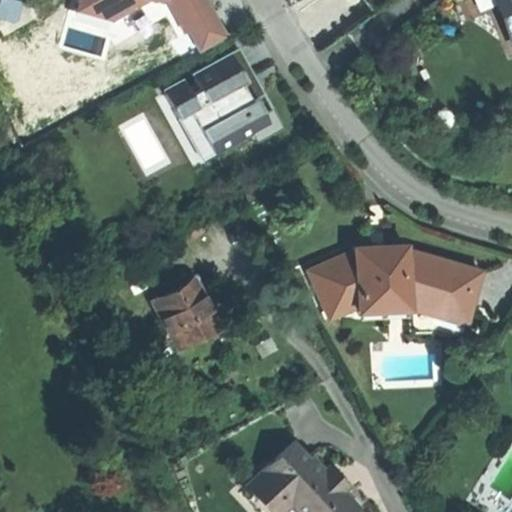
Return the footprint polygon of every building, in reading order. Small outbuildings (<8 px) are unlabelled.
[(21,2),(12,0),(0,0),(0,17),(11,21),(16,18),(21,2)] [(198,52),(226,37),(206,0),(76,0),(74,9),(111,20),(147,0),(154,0),(160,2),(162,0),(170,0),(196,48),(198,52)] [(511,0),(494,0),(499,10),(503,8),(511,31),(511,0)] [(247,65),(238,47),(190,73),(199,89),(190,94),(184,82),(163,93),(177,117),(189,110),(211,151),(251,129),(256,137),(277,125),(268,110),(263,112),(254,97),(249,100),(240,83),(253,76),(247,65)] [(262,93),(253,76),(240,83),(249,100),(254,97),(262,93)] [(189,110),(177,117),(199,158),(211,151),(189,110)] [(220,218),(215,204),(168,230),(177,246),(204,230),(203,229),(220,218)] [(467,311),(479,270),(435,258),(410,250),(404,250),(404,244),(352,247),(352,253),(345,253),(306,270),(320,303),(339,295),(343,305),(355,304),(355,310),(407,308),(406,300),(432,300),(467,311)] [(160,315),(200,294),(194,283),(187,280),(154,297),(153,303),(160,315)] [(217,326),(200,294),(160,315),(177,347),(217,326)] [(307,459),(292,442),(246,484),(266,506),(279,494),(296,511),(348,511),(356,505),(310,456),(307,459)]
